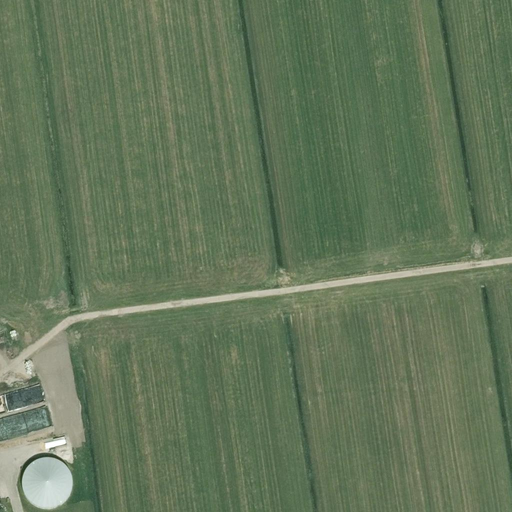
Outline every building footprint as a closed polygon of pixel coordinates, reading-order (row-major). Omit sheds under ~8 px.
[(25,370),(16,373),(18,380),(27,377),(25,370)] [(76,405),(69,386),(60,389),(66,408),(76,405)] [(78,440),(77,423),(68,424),(69,440),(78,440)] [(0,454),(17,452),(17,448),(48,445),(47,435),(0,440),(0,454)] [(72,482),(71,478),(71,476),(70,474),(68,471),(66,468),(64,466),(62,464),(60,463),(57,461),(54,460),(51,459),(49,459),(46,459),(43,459),(39,460),(36,461),(34,463),(32,464),(30,465),(28,467),(27,469),(25,471),(24,474),(23,476),(22,478),(22,481),(22,483),(22,486),(22,488),(22,491),(23,493),(24,495),(25,497),(28,501),(29,502),(32,504),(34,506),(36,507),(39,508),(41,509),(43,509),(45,509),(48,510),(51,509),(53,509),(55,508),(57,507),(60,506),(62,505),(64,503),(66,501),(67,499),(69,497),(70,494),(71,490),(72,486),(72,482)]
